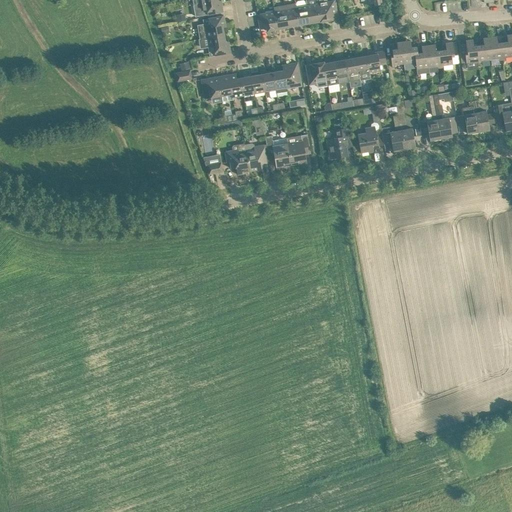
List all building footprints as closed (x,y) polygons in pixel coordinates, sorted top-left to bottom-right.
[(194,6),(195,16),(207,14),(223,12),(222,6),(219,6),(217,0),(199,0),(200,5),(194,6)] [(306,5),(305,2),(303,0),(302,0),(297,1),(295,4),(299,25),(310,23),(306,5)] [(317,3),(316,0),(305,0),(306,5),(310,23),(320,21),(317,3)] [(338,18),(335,0),(317,3),(320,21),(338,18)] [(299,25),(295,4),(295,3),(284,5),(288,27),(299,25)] [(277,29),(288,27),(284,5),(273,7),(274,11),(277,29)] [(267,31),(277,29),(274,11),(257,14),(260,29),(266,28),(267,31)] [(185,20),(185,15),(184,13),(176,15),(177,17),(175,17),(175,22),(185,20)] [(204,25),(198,26),(200,38),(224,34),(222,22),(225,21),(224,15),(208,18),(208,19),(209,24),(204,25)] [(169,32),(167,25),(160,27),(162,34),(169,32)] [(215,55),(230,53),(229,47),(226,47),(224,34),(200,38),(200,39),(199,40),(200,50),(208,48),(209,51),(214,50),(215,55)] [(502,60),(505,59),(505,57),(511,56),(511,34),(507,35),(507,41),(506,42),(502,42),(503,49),(501,49),(502,60)] [(497,43),(496,36),(490,37),(491,51),(489,51),(490,59),(499,58),(499,60),(502,60),(501,49),(503,49),(502,42),(497,43)] [(478,63),(481,62),(480,60),(481,60),(490,59),(489,51),(491,51),(490,37),(483,38),(484,44),(479,45),(479,52),(477,52),(478,63)] [(473,46),(473,39),(465,40),(467,53),(465,54),(466,62),(475,61),(475,63),(478,63),(477,52),(479,52),(479,45),(473,46)] [(411,47),(410,40),(407,41),(403,41),(405,55),(403,55),(404,63),(413,62),(413,64),(416,64),(415,54),(417,53),(416,46),(411,47)] [(391,67),(394,66),(393,65),(404,63),(403,55),(405,55),(403,41),(396,42),(397,48),(392,49),(393,56),(390,56),(391,67)] [(441,67),(443,67),(443,65),(452,64),(451,56),(454,55),(452,42),(445,43),(446,49),(441,50),(442,57),(439,57),(441,67)] [(436,51),(435,44),(428,45),(430,58),(427,59),(428,67),(431,67),(437,66),(438,68),(441,67),(439,57),(442,57),(441,50),(436,51)] [(417,74),(429,72),(428,67),(427,59),(430,58),(428,45),(421,46),(422,52),(417,53),(415,54),(416,64),(417,74)] [(366,54),(369,72),(380,70),(379,64),(386,63),(384,51),(366,54)] [(370,78),(369,72),(366,54),(355,56),(359,79),(359,80),(370,78)] [(349,81),(359,79),(355,56),(344,58),(348,82),(349,82),(349,81)] [(338,84),(348,82),(344,58),(333,60),(338,83),(338,84)] [(327,85),(338,83),(333,60),(322,62),(327,85)] [(189,62),(179,64),(181,70),(190,68),(189,62)] [(297,62),(282,65),(283,70),(286,84),(287,88),(302,86),(301,81),(297,63),(297,62)] [(318,87),(327,85),(322,62),(305,65),(309,85),(316,83),(316,86),(318,87)] [(176,73),(177,81),(191,78),(189,70),(176,73)] [(283,70),(272,72),(275,89),(276,93),(287,91),(287,88),(286,84),(283,70)] [(269,90),(275,89),(272,72),(261,74),(265,91),(264,91),(265,98),(270,97),(269,90)] [(243,95),(240,77),(237,78),(236,73),(229,74),(230,79),(229,79),(232,97),(243,95)] [(233,100),(232,97),(229,79),(230,79),(229,74),(218,76),(221,95),(222,102),(233,100)] [(254,93),(264,91),(265,91),(261,74),(251,76),(254,93)] [(204,98),(221,95),(218,76),(201,79),(204,98)] [(251,76),(240,77),(243,95),(248,94),(250,100),(255,99),(254,93),(251,76)] [(417,96),(415,89),(407,90),(409,98),(417,96)] [(385,102),(394,101),(392,92),(384,94),(385,102)] [(442,118),(441,115),(442,114),(443,113),(442,105),(441,104),(440,104),(438,94),(433,95),(441,138),(441,139),(443,140),(447,139),(448,138),(448,137),(452,136),(451,130),(457,129),(454,116),(442,118)] [(430,140),(441,138),(433,95),(428,96),(431,108),(430,108),(433,120),(426,121),(430,140)] [(499,104),(493,105),(497,127),(497,126),(496,118),(503,117),(504,125),(505,130),(509,130),(509,131),(511,132),(511,131),(511,106),(510,98),(509,98),(509,103),(499,104)] [(406,129),(403,114),(403,111),(405,110),(404,100),(395,102),(398,115),(404,149),(415,147),(412,128),(406,129)] [(472,101),(478,131),(489,129),(486,110),(479,112),(477,100),(472,101)] [(462,108),(463,115),(456,116),(459,129),(466,128),(467,133),(478,131),(472,101),(468,102),(469,107),(462,108)] [(365,133),(357,134),(361,152),(368,151),(369,152),(374,151),(372,145),(378,144),(376,133),(382,132),(381,128),(378,108),(377,105),(370,106),(373,122),(371,124),(370,127),(364,128),(365,133)] [(237,120),(236,117),(235,113),(225,115),(225,117),(226,122),(237,120)] [(404,149),(398,115),(393,116),(395,131),(390,132),(389,127),(381,128),(382,132),(385,150),(386,149),(385,145),(392,144),(393,151),(404,149)] [(322,116),(315,117),(316,124),(324,123),(322,116)] [(261,118),(251,119),(252,125),(254,126),(262,125),(261,118)] [(213,131),(242,126),(240,119),(237,120),(226,122),(218,123),(212,124),(213,131)] [(335,138),(327,139),(330,158),(347,155),(346,147),(352,146),(349,127),(347,127),(346,122),(335,124),(335,129),(334,130),(335,138)] [(304,149),(310,148),(307,134),(301,135),(302,141),(288,143),(287,144),(290,163),(298,161),(298,164),(306,162),(304,149)] [(286,137),(286,138),(272,140),(271,135),(265,136),(268,156),(274,155),(276,167),(284,166),(284,164),(290,163),(287,144),(288,143),(286,137)] [(263,145),(253,146),(253,144),(250,143),(245,144),(246,152),(249,171),(257,169),(257,171),(262,170),(261,163),(266,162),(263,145)] [(249,171),(246,152),(239,154),(238,149),(225,151),(227,162),(230,162),(231,168),(236,167),(237,174),(242,173),(242,172),(249,171)] [(219,153),(203,157),(205,165),(207,165),(209,174),(222,171),(221,162),(219,153)]
